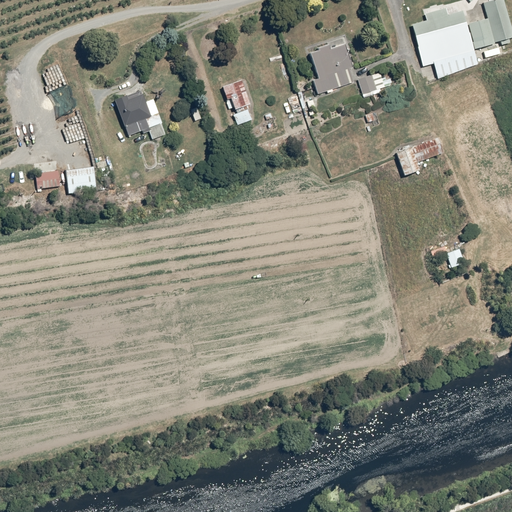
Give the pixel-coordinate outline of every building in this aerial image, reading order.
[(493,0),(483,3),(488,19),(495,42),(511,37),(511,27),(504,0),(493,0)] [(447,14),(445,7),(424,13),(427,21),(412,26),(423,66),(433,64),(438,79),(478,64),(474,49),(495,44),(495,42),(488,19),(467,24),(463,9),(447,14)] [(348,64),(342,43),(328,47),(327,43),(318,45),(319,47),(308,51),(315,76),(310,78),(314,92),(351,81),(346,65),(348,64)] [(385,85),(382,76),(372,80),(370,73),(357,78),(362,93),(385,85)] [(250,104),(242,80),(223,86),(227,98),(231,96),(235,109),(250,104)] [(116,100),(127,136),(143,130),(144,133),(150,131),(152,139),(165,134),(153,98),(147,100),(144,91),(116,100)] [(252,119),(248,109),(232,114),(236,124),(252,119)] [(445,152),(440,136),(397,151),(405,175),(421,170),(418,161),(445,152)] [(180,171),(177,159),(170,161),(173,173),(180,171)] [(98,189),(95,166),(67,169),(69,191),(98,189)] [(61,186),(59,170),(35,172),(36,188),(61,186)] [(447,251),(445,245),(431,250),(434,256),(447,251)] [(465,263),(461,247),(448,251),(452,267),(465,263)]
